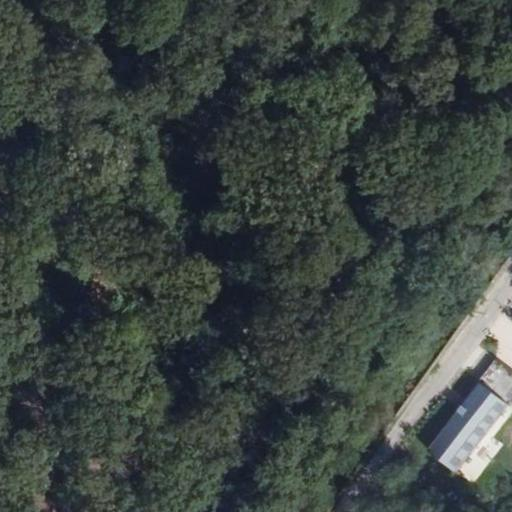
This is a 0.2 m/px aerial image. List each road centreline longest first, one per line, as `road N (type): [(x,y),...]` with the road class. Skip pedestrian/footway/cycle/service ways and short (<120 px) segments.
road 1 (track): [(310,511),(511,244)]
road 2 (residential): [(344,511),(511,278)]
